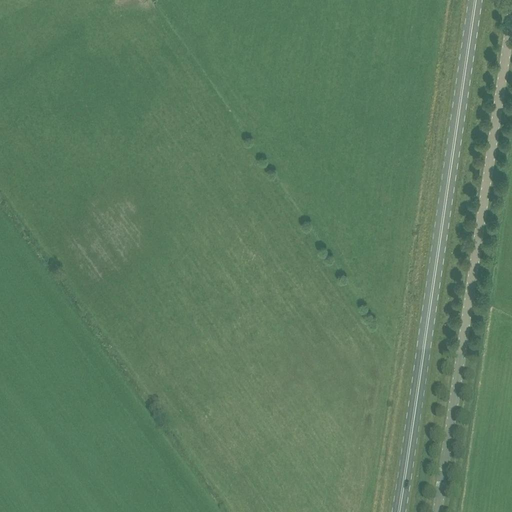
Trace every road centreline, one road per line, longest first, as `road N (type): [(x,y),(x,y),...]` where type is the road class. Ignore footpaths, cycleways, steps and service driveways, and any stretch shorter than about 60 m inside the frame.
road 1 (primary): [(396,511),(476,0)]
road 2 (unclassified): [(437,511),(511,25)]
